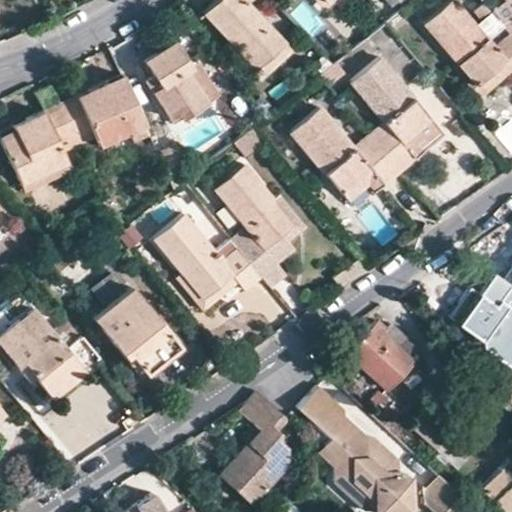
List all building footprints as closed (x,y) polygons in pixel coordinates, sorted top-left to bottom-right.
[(252,70),(281,42),(245,3),(247,0),(215,0),(201,14),(252,70)] [(303,0),(289,13),(312,36),(325,23),(303,0)] [(470,77),(473,81),(500,58),(509,68),(511,71),(511,40),(504,32),(478,1),(469,10),(477,19),(470,24),(450,0),(444,0),(420,22),(470,77)] [(511,0),(502,0),(511,11),(511,25),(504,32),(511,40),(511,0)] [(186,111),(203,100),(184,69),(187,65),(171,40),(140,60),(148,73),(140,78),(169,123),(186,111)] [(290,50),(281,42),(252,70),(259,78),(290,50)] [(376,57),(347,80),(379,118),(364,132),(395,169),(439,132),(376,57)] [(463,83),(475,97),(509,68),(500,58),(473,81),(470,77),(463,83)] [(215,92),(193,61),(187,65),(184,69),(203,100),(215,92)] [(146,132),(120,71),(56,101),(72,135),(87,128),(90,137),(94,144),(125,130),(130,140),(146,132)] [(58,152),(54,143),(72,135),(56,101),(22,116),(27,129),(0,143),(0,146),(15,179),(61,159),(58,152)] [(286,129),(337,190),(367,167),(379,183),(395,169),(364,132),(347,144),(315,106),(286,129)] [(0,143),(27,129),(22,116),(0,126),(0,143)] [(228,135),(240,152),(257,140),(245,123),(228,135)] [(90,137),(87,128),(72,135),(75,144),(90,137)] [(54,143),(58,152),(75,144),(72,135),(54,143)] [(174,142),(156,152),(169,183),(186,171),(174,142)] [(15,179),(20,191),(65,171),(61,159),(15,179)] [(240,160),(210,185),(248,231),(232,244),(256,273),(272,260),(267,253),(259,245),(287,223),(267,198),(269,196),(240,160)] [(345,200),(364,184),(370,191),(379,183),(367,167),(337,190),(345,200)] [(259,245),(267,253),(302,225),(275,192),(269,196),(267,198),(287,223),(259,245)] [(226,237),(211,250),(179,211),(149,236),(178,271),(198,295),(226,272),(234,281),(239,287),(256,273),(232,244),(226,237)] [(511,271),(511,257),(484,298),(490,302),(511,271)] [(170,277),(198,310),(234,281),(226,272),(198,295),(178,271),(170,277)] [(511,271),(490,302),(484,298),(465,284),(444,316),(476,339),(472,343),(504,365),(511,353),(511,271)] [(136,376),(175,345),(126,285),(87,316),(136,376)] [(93,355),(76,334),(73,335),(59,347),(46,331),(26,306),(0,326),(0,351),(21,378),(28,374),(45,394),(93,355)] [(61,320),(46,331),(59,347),(73,335),(61,320)] [(383,389),(410,360),(395,345),(403,336),(387,321),(378,330),(370,323),(343,352),(383,389)] [(363,435),(356,437),(339,423),(339,413),(339,409),(314,386),(293,407),(311,423),(311,436),(319,441),(326,448),(326,460),(327,479),(356,505),(369,504),(370,511),(404,507),(402,472),(391,471),(390,457),(368,435),(363,435)] [(285,462),(283,444),(279,442),(277,438),(277,433),(275,430),(285,420),(256,392),(252,390),(242,402),(236,410),(249,423),(254,427),(242,441),(214,473),(249,503),(285,462)] [(455,468),(472,450),(424,405),(407,424),(455,468)] [(356,437),(363,435),(339,413),(339,423),(356,437)] [(237,436),(242,441),(254,427),(249,423),(237,436)] [(319,441),(314,448),(326,460),(326,448),(319,441)] [(511,511),(511,456),(509,454),(478,489),(504,511),(511,511)] [(434,475),(421,489),(421,506),(428,511),(440,511),(443,510),(456,495),(434,475)] [(158,511),(145,492),(116,511),(115,511),(158,511)] [(456,495),(443,510),(444,511),(470,511),(472,510),(456,495)]
